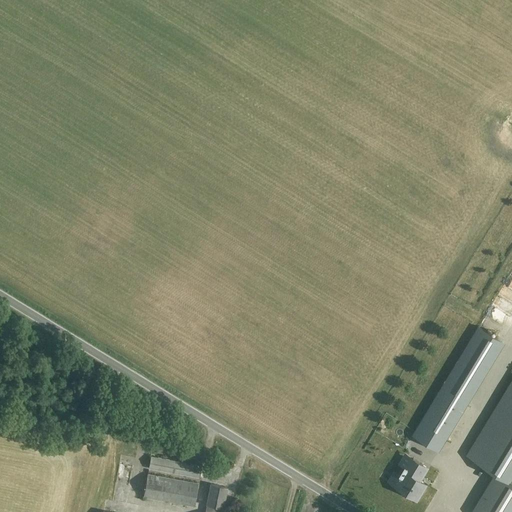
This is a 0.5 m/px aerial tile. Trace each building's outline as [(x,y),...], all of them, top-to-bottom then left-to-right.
[(444,385),(471,401),(505,343),(479,327),(444,385)] [(497,471),(472,511),(473,511),(511,511),(511,383),(469,454),(497,471)] [(444,385),(426,413),(452,429),(471,401),(444,385)] [(452,429),(426,413),(414,433),(440,450),(452,429)] [(151,456),(148,469),(199,478),(202,466),(151,456)] [(409,456),(393,483),(415,497),(424,482),(419,479),(427,467),(409,456)] [(148,474),(143,498),(194,507),(198,483),(148,474)] [(204,511),(203,511),(217,511),(218,508),(222,509),(227,488),(210,484),(206,506),(207,506),(205,511),(204,511)]
